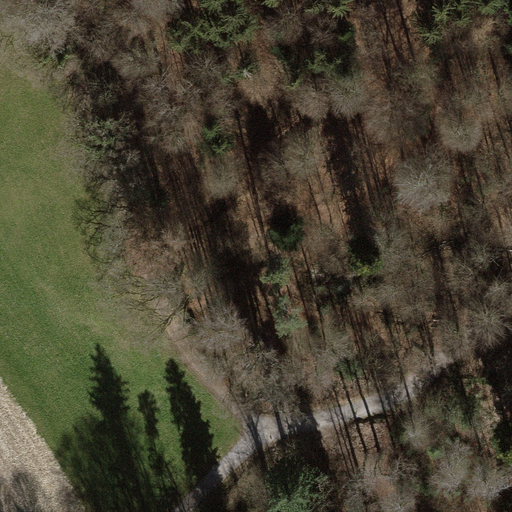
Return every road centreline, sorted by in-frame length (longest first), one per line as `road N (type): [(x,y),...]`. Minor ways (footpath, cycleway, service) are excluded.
road 1 (track): [(176,511),(247,436),(404,393),(511,312)]
road 2 (track): [(404,393),(389,511)]
